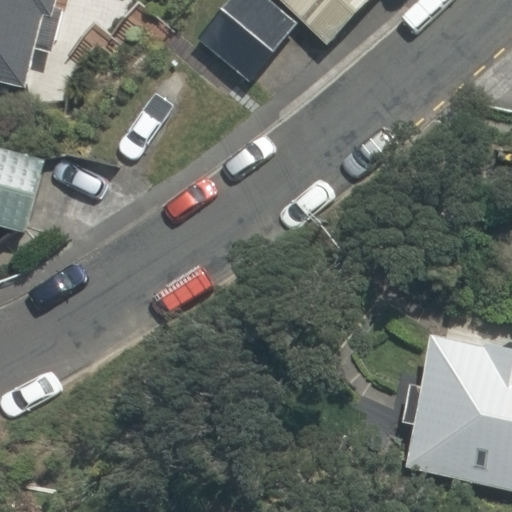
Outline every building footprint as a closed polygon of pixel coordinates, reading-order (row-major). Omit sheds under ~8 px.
[(0,0),(0,87),(26,93),(60,101),(81,71),(67,58),(95,24),(107,33),(130,7),(131,0),(0,0)] [(278,0),(236,0),(201,41),(248,82),(302,20),(278,0)] [(291,0),(334,44),(380,0),(291,0)] [(60,114),(53,155),(120,166),(127,126),(60,114)] [(0,145),(0,224),(24,232),(45,158),(0,145)] [(511,357),(445,342),(416,471),(511,492),(511,357)]
